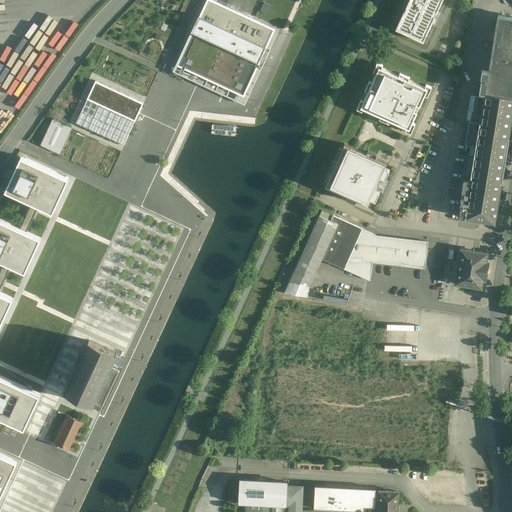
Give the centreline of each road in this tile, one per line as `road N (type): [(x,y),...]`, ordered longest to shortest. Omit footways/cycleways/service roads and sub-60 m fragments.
road 1 (tertiary): [(511,195),(495,336),(507,511)]
road 2 (unclassified): [(123,0),(0,161)]
